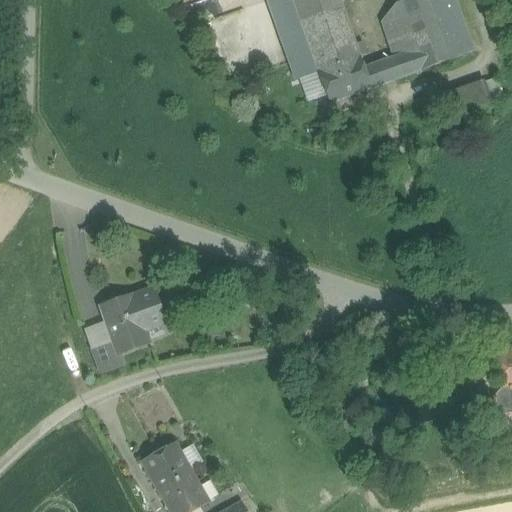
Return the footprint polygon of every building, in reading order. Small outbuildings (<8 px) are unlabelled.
[(225,85),(267,71),(239,0),(172,0),(194,28),(202,26),(225,85)] [(356,48),(340,4),(338,0),(277,0),(271,2),(300,81),(318,75),(317,71),(359,57),(364,57),(361,47),(356,48)] [(447,42),(432,0),(394,0),(401,19),(413,53),(447,42)] [(432,0),(447,42),(467,36),(454,0),(432,0)] [(413,53),(401,19),(382,25),(395,59),(413,53)] [(390,61),(397,81),(437,66),(473,54),(467,36),(447,42),(413,53),(395,59),(390,61)] [(359,57),(317,71),(318,75),(325,97),(329,105),(383,87),(376,66),(364,70),(359,57)] [(376,66),(383,87),(397,81),(390,61),(376,66)] [(308,104),(325,97),(318,75),(300,81),(308,104)] [(482,83),(441,98),(448,125),(492,110),(482,83)] [(153,291),(100,309),(118,356),(150,346),(145,332),(164,324),(153,291)] [(511,352),(498,355),(505,412),(511,410),(511,352)] [(175,443),(142,465),(168,511),(194,511),(208,504),(175,443)]
